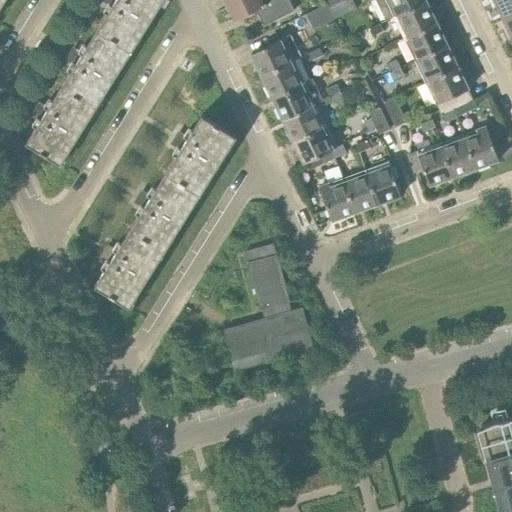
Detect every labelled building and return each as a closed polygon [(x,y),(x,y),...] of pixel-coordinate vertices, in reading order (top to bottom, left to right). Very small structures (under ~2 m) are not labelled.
[(97,30),(130,51),(137,39),(139,41),(163,3),(161,2),(161,0),(104,0),(104,1),(112,6),(97,30)] [(225,0),(234,19),(253,10),(255,15),(259,13),(264,25),(294,10),(289,0),(225,0)] [(342,0),(329,6),(335,18),(357,8),(352,0),(342,0)] [(398,15),(428,1),(427,0),(377,0),(387,20),(398,15)] [(511,0),(497,0),(500,5),(497,6),(502,17),(511,12),(511,0)] [(428,1),(398,15),(409,37),(438,22),(428,1)] [(335,18),(329,6),(327,3),(305,13),(313,29),(335,18)] [(511,12),(502,17),(507,27),(510,26),(511,30),(511,12)] [(373,35),(384,30),(380,22),(369,27),(373,35)] [(438,22),(409,37),(419,58),(448,44),(438,22)] [(123,61),(130,51),(97,30),(83,53),(75,48),(67,60),(76,65),(61,87),(94,108),(100,98),(102,99),(126,62),(123,61)] [(262,76),(291,62),(301,57),(291,35),(252,54),(262,76)] [(448,44),(419,58),(429,79),(458,65),(448,44)] [(313,60),(323,55),(320,48),(310,53),(313,60)] [(299,58),(262,76),(273,99),(302,84),(310,80),(299,58)] [(387,63),(391,71),(401,67),(397,59),(387,63)] [(458,65),(429,79),(440,103),(438,104),(442,113),(453,108),(473,98),(469,89),(470,89),(458,65)] [(401,67),(391,71),(394,79),(404,75),(401,67)] [(326,88),(330,96),(341,91),(337,83),(326,88)] [(302,84),(273,99),(283,120),(312,106),(302,84)] [(94,108),(61,87),(48,108),(40,103),(33,114),(41,119),(26,143),(61,165),(62,164),(60,162),(66,153),(68,155),(91,118),(89,116),(94,108)] [(341,91),(330,96),(334,104),(345,99),(341,91)] [(396,126),(407,120),(394,95),(383,101),(396,126)] [(473,98),(453,108),(457,116),(477,107),(473,98)] [(312,106),(283,120),(293,143),(322,128),(312,106)] [(372,118),(377,129),(379,133),(390,129),(379,106),(369,111),(372,118)] [(453,108),(442,113),(446,122),(457,116),(453,108)] [(166,173),(199,194),(206,182),(208,184),(231,147),(229,145),(234,137),(236,138),(237,136),(202,114),(188,138),(180,133),(173,145),(180,149),(166,173)] [(377,129),(372,118),(364,121),(370,132),(377,129)] [(423,131),(435,127),(432,119),(420,123),(423,131)] [(478,134),(465,139),(476,169),(499,160),(487,127),(477,131),(478,134)] [(322,128),(293,143),(304,164),(305,164),(333,151),(322,128)] [(359,152),(370,147),(366,139),(355,144),(359,152)] [(476,169),(465,139),(442,147),(453,177),(476,169)] [(343,146),(333,151),(337,158),(346,154),(343,146)] [(453,177),(442,147),(420,155),(418,152),(409,155),(416,173),(425,170),(430,185),(453,177)] [(337,158),(333,151),(305,164),(308,170),(324,163),(325,164),(337,158)] [(390,166),(366,175),(377,204),(401,196),(397,185),(406,182),(397,158),(388,161),(390,166)] [(193,203),(199,194),(166,173),(151,196),(143,192),(136,203),(144,208),(130,231),(163,251),(170,240),(171,241),(195,204),(193,203)] [(377,204),(366,175),(344,183),(343,179),(342,179),(354,213),(377,204)] [(354,213),(342,179),(319,188),(331,221),(354,213)] [(163,251),(130,231),(117,251),(109,247),(102,258),(110,263),(95,286),(130,308),(132,305),(129,304),(135,296),(137,297),(160,260),(158,259),(163,251)] [(225,330),(236,370),(312,348),(301,309),(290,312),(287,303),(290,302),(274,245),(244,253),(260,311),(263,310),(265,319),(225,330)] [(511,511),(511,416),(481,425),(505,511),(511,511)]
